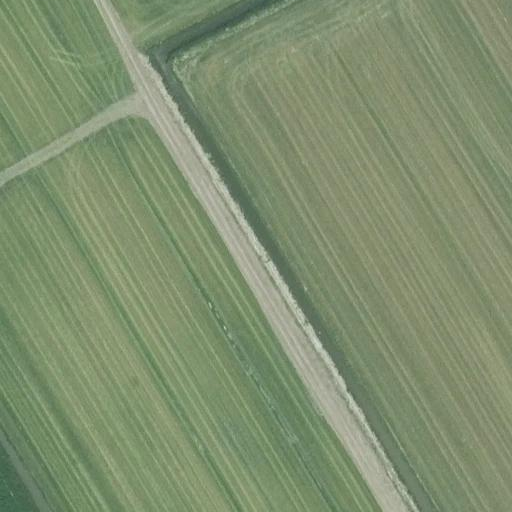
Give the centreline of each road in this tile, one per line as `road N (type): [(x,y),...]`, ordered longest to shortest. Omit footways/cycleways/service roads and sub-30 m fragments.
road 1 (track): [(156,102),(398,511)]
road 2 (track): [(156,102),(0,185)]
